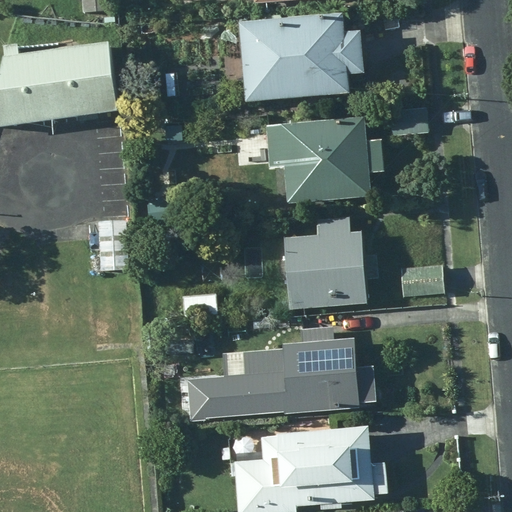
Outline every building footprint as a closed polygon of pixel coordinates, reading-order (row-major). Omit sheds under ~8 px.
[(111,12),(110,0),(84,0),(85,14),(111,12)] [(347,17),(242,24),(248,105),(353,97),(352,78),(369,77),(366,34),(349,36),(347,17)] [(121,119),(111,49),(21,61),(20,56),(20,51),(5,53),(6,63),(0,93),(0,135),(9,135),(121,119)] [(375,200),(367,119),(274,127),(271,169),(285,170),(289,208),(375,200)] [(370,307),(364,235),(353,236),(352,220),(322,222),(323,238),(287,241),(292,312),(370,307)] [(127,221),(101,222),(103,271),(129,269),(127,221)] [(445,296),(444,267),(401,269),(403,298),(445,296)] [(220,317),(219,296),(186,297),(187,318),(220,317)] [(362,411),(357,341),(337,343),(336,330),(303,333),(304,345),(221,351),(223,378),(187,381),(191,424),(362,411)] [(175,337),(175,363),(216,364),(216,338),(175,337)] [(373,430),(265,436),(266,463),(238,465),(241,511),(298,511),(299,510),(377,505),(373,430)]
